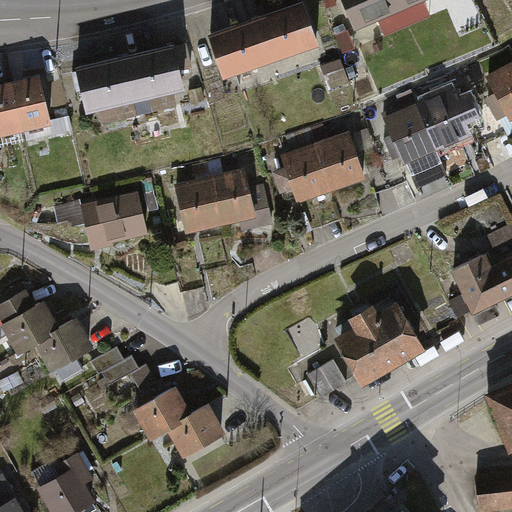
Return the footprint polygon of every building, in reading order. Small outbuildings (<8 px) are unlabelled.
[(312,44),(297,0),(200,34),(215,77),(312,44)] [(417,0),(338,0),(350,28),(417,0)] [(167,47),(71,68),(82,112),(177,91),(167,47)] [(511,116),(511,59),(482,75),(506,120),(511,116)] [(34,76),(0,83),(0,133),(44,124),(34,76)] [(448,89),(382,116),(402,162),(467,135),(448,89)] [(345,131),(277,153),(293,200),(361,177),(345,131)] [(240,169),(171,183),(180,231),(249,217),(240,169)] [(131,193),(76,205),(86,250),(141,237),(131,193)] [(511,224),(489,235),(499,258),(511,251),(511,224)] [(483,253),(447,272),(470,316),(511,294),(511,253),(489,265),(483,253)] [(25,288),(0,302),(0,323),(0,324),(0,333),(13,353),(31,344),(48,371),(90,345),(71,315),(56,324),(43,301),(34,304),(25,288)] [(348,328),(332,337),(359,384),(422,349),(395,302),(374,313),(369,303),(342,317),(348,328)] [(305,351),(325,339),(311,313),(290,325),(305,351)] [(117,346),(89,363),(97,377),(105,373),(111,384),(132,372),(142,389),(159,379),(149,363),(141,368),(134,355),(125,360),(117,346)] [(337,360),(309,375),(321,398),(349,383),(337,360)] [(511,381),(487,393),(511,445),(511,381)] [(172,387),(131,411),(147,438),(165,427),(182,456),(224,432),(206,401),(187,412),(172,387)] [(70,469),(34,488),(46,511),(79,511),(93,505),(83,486),(92,481),(76,451),(64,458),(70,469)] [(511,511),(511,467),(475,471),(479,511),(511,511)] [(0,511),(22,511),(2,474),(0,475),(0,511)]
